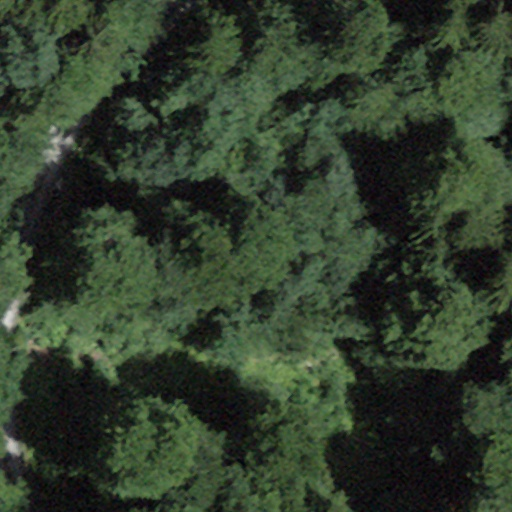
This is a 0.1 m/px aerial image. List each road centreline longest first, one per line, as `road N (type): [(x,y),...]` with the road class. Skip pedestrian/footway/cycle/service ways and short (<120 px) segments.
road 1 (track): [(0,304),(82,104),(191,0)]
road 2 (track): [(19,511),(0,377)]
